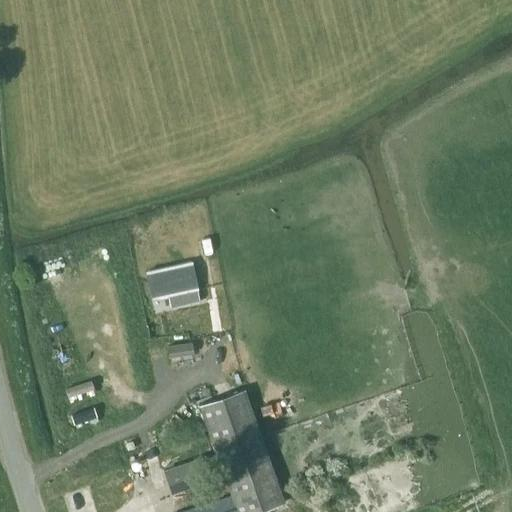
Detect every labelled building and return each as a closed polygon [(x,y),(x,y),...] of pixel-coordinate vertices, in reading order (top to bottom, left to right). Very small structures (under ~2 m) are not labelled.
[(179,258),(138,271),(146,297),(188,284),(179,258)] [(40,286),(53,298),(73,276),(60,264),(40,286)] [(168,357),(192,354),(190,344),(167,347),(168,357)] [(67,397),(93,389),(90,380),(64,388),(67,397)] [(178,511),(251,511),(283,501),(242,387),(197,404),(229,494),(178,511)] [(73,424),(96,417),(93,408),(70,415),(73,424)] [(162,470),(170,493),(208,479),(200,456),(162,470)]
